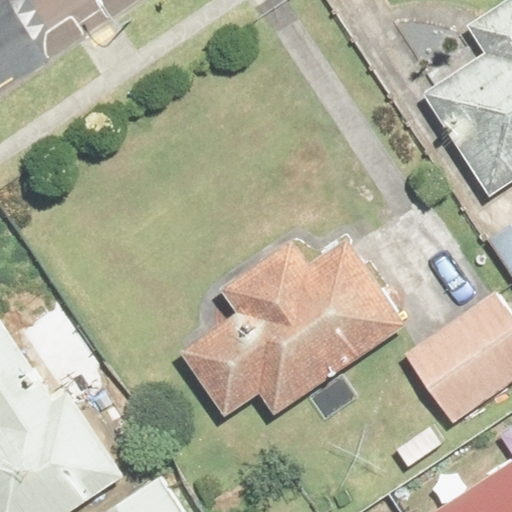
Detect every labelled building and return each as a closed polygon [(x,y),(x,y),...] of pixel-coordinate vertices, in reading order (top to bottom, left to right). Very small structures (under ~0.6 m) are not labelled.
[(511,5),(486,24),(503,48),(436,94),(507,197),(511,193),(511,5)] [(511,228),(499,237),(511,256),(511,228)] [(422,330),(366,247),(328,272),(302,232),(233,278),(255,312),(193,353),(238,420),(281,392),(294,412),(311,401),(322,417),(357,394),(348,380),(422,330)] [(511,397),(511,300),(508,296),(422,359),(472,427),(511,397)] [(42,375),(7,321),(0,324),(0,511),(93,511),(144,479),(67,359),(42,375)] [(191,511),(167,475),(111,511),(191,511)]
